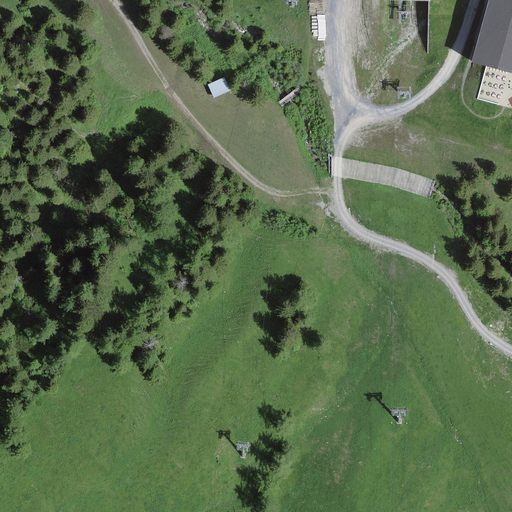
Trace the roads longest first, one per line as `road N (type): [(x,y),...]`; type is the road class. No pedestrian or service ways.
road 1 (track): [(511,349),(480,327),(444,270),(348,222),(338,197),(347,103)]
road 2 (track): [(115,0),(166,84),(235,165),(266,189),(339,201)]
